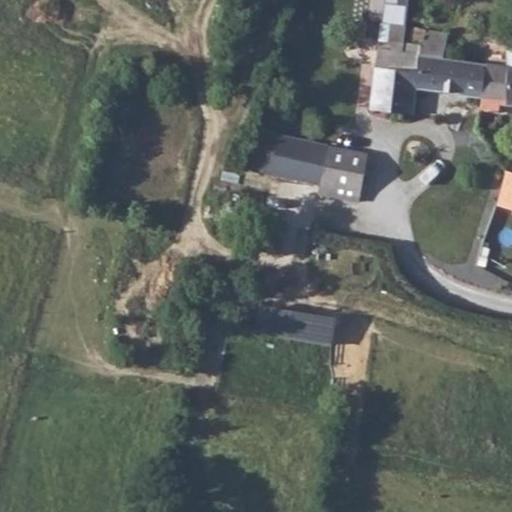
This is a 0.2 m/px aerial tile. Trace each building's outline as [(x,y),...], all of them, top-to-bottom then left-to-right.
[(370,108),(393,112),(401,86),(406,46),(408,28),(408,25),(391,24),(389,41),(397,43),(396,50),(381,48),(370,108)] [(411,46),(424,48),(427,30),(427,28),(424,28),(420,26),(418,30),(410,29),(410,25),(408,25),(408,28),(406,46),(411,46)] [(447,50),(449,33),(427,30),(424,48),(447,50)] [(482,101),(488,63),(446,56),(447,50),(424,48),(406,46),(401,86),(393,112),(412,115),(416,89),(482,101)] [(507,108),(511,108),(511,65),(488,63),(482,101),(480,114),(497,116),(500,102),(505,101),(507,108)] [(359,207),(366,161),(323,155),(273,147),(268,186),(317,193),(316,200),(359,207)] [(511,171),(510,171),(507,169),(496,205),(511,210),(511,171)] [(283,233),(267,231),(263,261),(279,264),(283,233)] [(338,332),(263,322),(260,342),(335,352),(338,332)]
